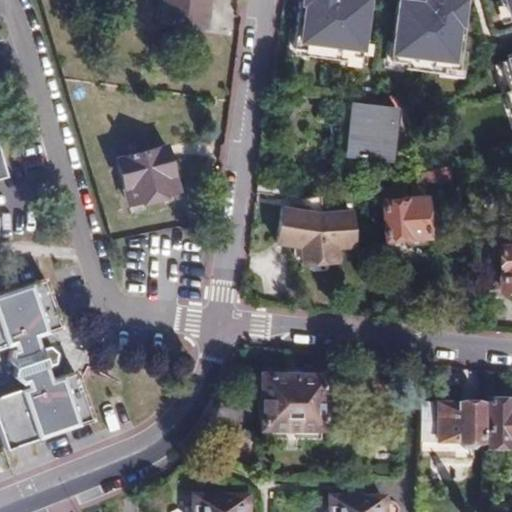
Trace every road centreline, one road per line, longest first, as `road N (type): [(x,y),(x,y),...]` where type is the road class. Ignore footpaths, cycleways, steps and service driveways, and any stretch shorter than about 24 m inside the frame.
road 1 (residential): [(221,321),(262,0)]
road 2 (residential): [(0,508),(165,442),(205,386),(221,321)]
road 3 (residential): [(221,321),(511,348)]
